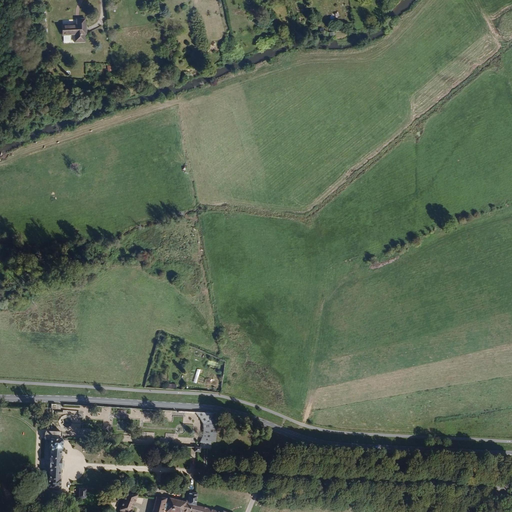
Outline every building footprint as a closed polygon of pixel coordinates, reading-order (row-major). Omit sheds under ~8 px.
[(85,18),(79,18),(76,18),(76,24),(62,24),(62,34),(74,34),(74,41),(85,41),(84,33),(86,33),(85,18)] [(215,441),(217,421),(214,414),(195,413),(199,417),(203,423),(203,427),(202,436),(200,442),(201,442),(215,441)] [(60,470),(61,460),(60,460),(61,449),(62,449),(62,440),(61,440),(62,432),(51,432),(45,431),(45,432),(44,433),(44,438),(45,439),(44,441),(50,441),(50,449),(51,449),(50,458),(49,470),(50,470),(49,479),(48,479),(48,488),(59,489),(60,481),(59,481),(59,470),(60,470)] [(154,441),(155,433),(147,432),(146,441),(154,441)] [(210,448),(210,442),(201,442),(199,448),(195,448),(195,452),(200,452),(200,448),(210,448)] [(195,506),(196,497),(197,497),(197,493),(192,492),(192,496),(189,496),(189,501),(186,501),(186,502),(186,504),(195,506)] [(130,511),(137,495),(129,495),(126,494),(119,511),(130,511)] [(182,511),(186,504),(186,502),(169,498),(169,499),(156,498),(152,511),(182,511)]
